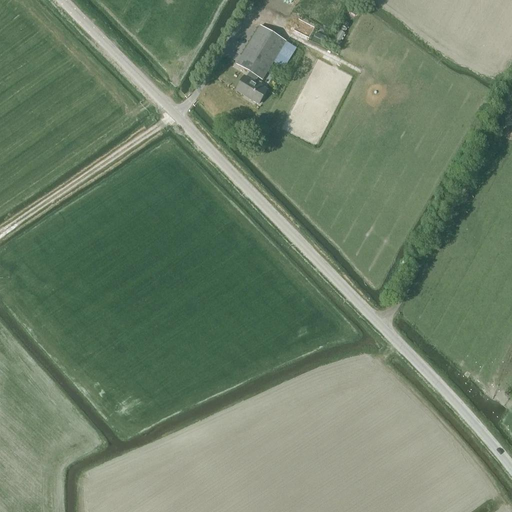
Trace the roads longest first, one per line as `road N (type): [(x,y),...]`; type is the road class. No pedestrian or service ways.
road 1 (tertiary): [(511,469),(61,0)]
road 2 (track): [(0,233),(174,114)]
